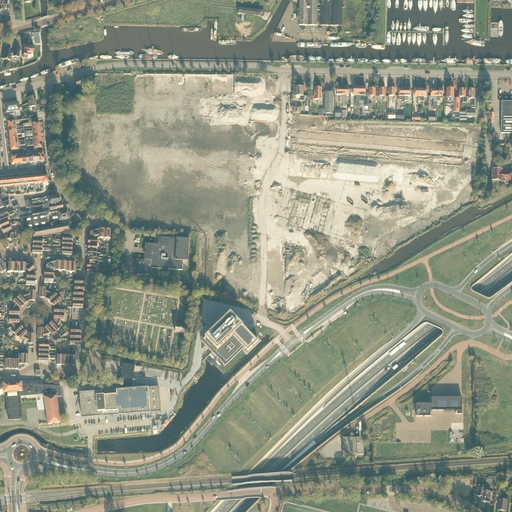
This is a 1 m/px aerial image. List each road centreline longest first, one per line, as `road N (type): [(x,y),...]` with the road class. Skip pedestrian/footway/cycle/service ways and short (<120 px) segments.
road 1 (tertiary): [(48,82),(139,64),(511,74)]
road 2 (trunk): [(264,483),(356,397),(511,275)]
road 3 (trunk): [(511,264),(375,369),(263,470)]
road 4 (trunk): [(264,483),(397,387),(460,330)]
road 5 (secondary): [(271,361),(169,461),(124,473),(73,468)]
road 6 (trunk): [(422,310),(263,470)]
road 7 (unknown): [(284,71),(282,141),(265,187),(262,287)]
road 8 (unclassified): [(476,511),(415,489),(277,491)]
road 9 (unclassified): [(277,491),(145,499),(86,511)]
road 10 (unclassified): [(511,357),(461,344),(356,424)]
road 11 (residential): [(34,366),(79,372),(82,259)]
